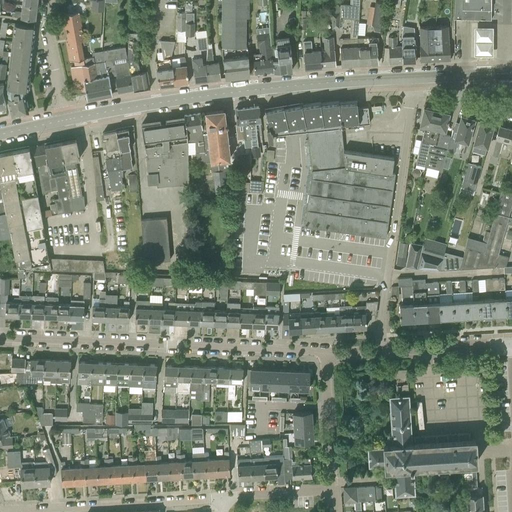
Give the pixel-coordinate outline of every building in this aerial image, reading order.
[(93,0),(93,10),(102,10),(102,1),(102,0),(93,0)] [(245,17),(248,17),(248,0),(221,0),(221,45),(222,45),(222,52),(225,78),(249,75),(245,43),(245,17)] [(350,0),(350,4),(350,19),(351,19),(358,19),(359,5),(359,0),(350,0)] [(491,20),(490,0),(454,0),(454,9),(454,19),(491,20)] [(386,3),(385,3),(375,1),(372,25),(373,31),(380,32),(381,26),(382,26),(386,3)] [(350,19),(350,4),(340,4),(340,10),(340,18),(350,19)] [(35,19),(36,6),(22,5),(22,11),(15,11),(14,16),(21,17),(21,18),(35,19)] [(185,12),(192,13),(192,6),(185,6),(185,11),(182,11),(182,12),(176,11),(176,31),(185,31),(185,12)] [(306,29),(307,17),(305,17),(306,10),(299,10),(298,28),(306,29)] [(340,10),(329,11),(330,18),(332,18),(340,18),(340,10)] [(73,13),(63,14),(65,25),(68,42),(66,42),(70,61),(71,61),(74,60),(75,62),(75,66),(71,66),(75,93),(79,93),(79,94),(85,93),(86,98),(85,98),(85,99),(112,94),(110,86),(106,67),(105,67),(102,55),(83,58),(80,40),(83,40),(78,12),(73,13)] [(194,36),(194,13),(192,13),(185,12),(185,31),(185,35),(194,36)] [(359,64),(357,38),(358,19),(351,19),(350,39),(340,39),(341,65),(359,64)] [(27,87),(32,46),(34,25),(14,23),(7,87),(7,91),(8,97),(12,115),(27,111),(24,94),(23,94),(24,89),(27,90),(27,87)] [(403,25),(401,36),(401,46),(402,62),(415,61),(415,51),(414,35),(414,27),(403,25)] [(434,26),(434,35),(434,44),(435,61),(450,60),(449,43),(448,43),(448,28),(447,25),(439,26),(434,26)] [(495,53),(495,25),(475,25),(474,53),(495,53)] [(435,61),(434,44),(434,35),(434,26),(419,27),(420,45),(419,45),(420,61),(435,61)] [(274,72),(271,46),(270,46),(269,33),(257,34),(258,45),(259,45),(259,53),(253,54),(252,54),(255,74),(274,72)] [(291,59),(289,43),(289,36),(275,38),(276,45),(271,46),(274,72),(292,70),(291,59)] [(402,62),(401,46),(397,46),(396,36),(388,37),(389,63),(402,62)] [(205,64),(201,64),(200,49),(207,48),(207,47),(207,48),(207,41),(207,37),(194,38),(196,49),(191,50),(194,81),(207,80),(205,64)] [(325,50),(320,51),(321,67),(335,66),(332,37),(323,37),(325,50)] [(376,37),(366,38),(357,38),(359,64),(378,63),(376,45),(376,37)] [(128,60),(127,61),(130,74),(131,74),(133,90),(150,88),(148,80),(147,72),(139,73),(138,64),(136,60),(137,40),(128,39),(128,60)] [(174,84),(171,59),(170,58),(175,41),(160,40),(163,60),(155,61),(158,86),(174,84)] [(321,67),(320,51),(311,51),(310,41),(302,41),(305,68),(321,67)] [(111,49),(102,50),(102,55),(105,67),(106,67),(110,86),(116,84),(118,93),(133,90),(131,74),(130,74),(127,61),(127,57),(125,46),(111,49)] [(220,78),(218,61),(214,62),(212,47),(207,47),(207,48),(205,63),(205,64),(207,80),(220,78)] [(185,57),(179,57),(171,59),(174,84),(188,82),(185,57)] [(264,108),(269,126),(266,127),(268,140),(273,139),(272,134),(307,130),(308,130),(341,126),(341,127),(369,123),(368,106),(357,107),(356,101),(338,103),(338,101),(320,104),(320,102),(301,105),(301,104),(283,108),(283,106),(265,110),(264,108)] [(260,122),(259,116),(258,106),(247,107),(251,146),(252,146),(251,155),(260,154),(259,146),(258,146),(255,122),(260,122)] [(251,146),(247,107),(235,109),(236,119),(237,124),(242,124),(245,147),(251,146)] [(421,140),(416,164),(424,166),(429,142),(436,111),(430,110),(431,109),(429,108),(428,107),(426,108),(426,109),(424,108),(419,129),(424,130),(422,140),(421,140)] [(223,110),(206,112),(207,121),(207,126),(207,128),(211,161),(217,160),(218,171),(225,170),(236,169),(235,138),(227,139),(225,126),(228,125),(227,120),(226,113),(223,113),(223,110)] [(447,150),(451,136),(444,134),(445,131),(449,114),(436,111),(429,142),(424,166),(442,170),(443,167),(446,155),(447,150)] [(211,161),(207,128),(202,129),(200,113),(185,115),(185,118),(187,131),(187,142),(188,142),(194,141),(197,164),(211,162),(211,161)] [(451,136),(447,150),(448,149),(454,151),(457,140),(467,143),(470,135),(471,129),(474,120),(472,119),(472,118),(469,117),(467,118),(465,117),(461,116),(459,124),(456,123),(453,130),(452,130),(451,136)] [(163,138),(161,139),(162,145),(165,186),(188,184),(188,171),(188,166),(188,142),(187,142),(187,131),(185,118),(184,118),(183,119),(167,121),(165,121),(165,124),(161,124),(163,138)] [(475,137),(471,151),(483,155),(484,155),(490,133),(493,124),(492,123),(491,121),(488,120),(486,122),(480,120),(478,130),(475,137)] [(161,124),(161,122),(141,125),(143,142),(147,158),(148,182),(156,182),(157,186),(165,186),(162,145),(161,139),(163,138),(161,124)] [(510,143),(511,139),(511,136),(511,129),(499,125),(497,135),(496,139),(494,144),(489,162),(495,164),(502,140),(510,143)] [(397,158),(368,154),(343,150),(341,127),(341,126),(308,130),(312,170),(304,225),(385,237),(397,158)] [(131,150),(130,145),(131,144),(128,127),(115,130),(119,147),(122,160),(122,169),(132,167),(130,158),(131,158),(129,150),(131,150)] [(122,169),(122,160),(119,149),(119,147),(115,130),(102,133),(105,149),(103,149),(105,159),(111,190),(122,189),(121,176),(123,176),(122,169)] [(80,158),(77,148),(76,138),(74,138),(74,139),(60,142),(64,161),(73,210),(84,208),(83,195),(82,196),(75,159),(80,158)] [(73,210),(64,161),(60,142),(46,145),(46,144),(44,145),(50,177),(55,176),(56,183),(59,198),(61,197),(63,212),(73,210)] [(56,183),(55,176),(50,177),(44,145),(43,144),(29,147),(32,163),(32,166),(37,165),(42,192),(52,190),(50,184),(56,183)] [(43,224),(32,166),(32,163),(29,147),(13,150),(17,175),(24,217),(27,216),(29,227),(43,224)] [(24,217),(17,175),(13,150),(0,152),(0,181),(0,182),(2,188),(11,236),(10,236),(17,269),(17,272),(25,270),(34,268),(51,270),(49,258),(43,224),(29,227),(27,216),(24,217)] [(446,155),(443,167),(448,168),(451,157),(446,155)] [(102,185),(98,156),(92,157),(95,185),(97,200),(104,199),(102,185)] [(481,166),(472,163),(471,163),(467,180),(476,183),(481,166)] [(218,171),(213,171),(215,190),(227,189),(225,170),(218,171)] [(128,175),(129,191),(137,190),(136,174),(128,175)] [(262,192),(263,181),(250,180),(249,191),(262,192)] [(11,236),(2,188),(0,182),(0,181),(0,238),(10,236),(11,236)] [(511,217),(508,217),(511,203),(511,192),(510,192),(511,190),(507,189),(506,191),(501,190),(490,231),(484,252),(497,256),(498,253),(506,223),(511,224),(511,217)] [(63,212),(61,197),(59,198),(54,199),(57,213),(63,212)] [(170,260),(166,217),(140,219),(144,261),(170,260)] [(484,252),(490,231),(485,230),(482,241),(467,237),(465,247),(463,257),(462,257),(459,269),(505,266),(508,256),(498,253),(497,256),(484,252)] [(421,252),(417,268),(434,270),(439,270),(444,253),(443,252),(446,245),(425,239),(423,247),(422,246),(421,252)] [(403,255),(406,242),(400,241),(397,254),(403,255)] [(417,268),(422,246),(423,244),(410,242),(405,266),(417,268)] [(462,257),(463,257),(456,255),(444,252),(444,253),(439,270),(459,269),(462,257)] [(57,270),(55,258),(49,258),(51,270),(57,270)] [(105,272),(104,263),(103,263),(103,260),(96,260),(98,272),(105,272)] [(128,275),(118,275),(118,283),(128,283),(128,275)] [(149,285),(150,277),(138,276),(138,285),(149,285)] [(206,276),(206,287),(214,287),(215,277),(206,276)] [(13,282),(13,277),(5,278),(5,277),(0,277),(0,278),(0,284),(0,298),(7,299),(7,294),(9,294),(9,282),(13,282)] [(162,284),(163,277),(152,277),(151,285),(163,286),(163,284),(162,284)] [(413,303),(411,279),(411,277),(398,278),(398,286),(401,286),(402,304),(399,304),(399,313),(399,315),(400,315),(400,321),(414,320),(413,303)] [(202,286),(202,279),(189,278),(188,284),(189,284),(188,293),(192,294),(192,286),(202,286)] [(427,319),(425,283),(424,279),(411,279),(413,303),(414,320),(427,319)] [(253,281),(253,287),(253,288),(253,294),(266,294),(266,289),(266,287),(266,282),(253,281)] [(452,301),(452,290),(451,281),(445,281),(446,293),(439,294),(440,318),(453,317),(452,301)] [(440,318),(439,294),(438,282),(425,283),(427,319),(440,318)] [(288,316),(282,316),(283,325),(283,328),(288,328),(289,331),(302,330),(301,312),(288,313),(289,301),(300,300),(300,297),(299,297),(299,293),(290,293),(284,293),(283,311),(283,314),(288,313),(288,316)] [(480,316),(479,299),(479,295),(465,296),(466,300),(467,317),(480,316)] [(18,316),(19,302),(18,302),(19,297),(14,297),(14,302),(5,302),(5,316),(13,316),(18,316)] [(104,320),(105,298),(92,298),(92,310),(91,320),(99,320),(99,319),(104,320)] [(116,321),(116,306),(110,306),(110,299),(105,298),(104,320),(109,320),(116,321)] [(493,315),(492,298),(479,299),(480,316),(493,315)] [(507,314),(506,298),(492,298),(493,315),(507,314)] [(70,304),(70,318),(74,318),(74,319),(83,319),(83,309),(83,305),(84,300),(71,300),(70,304)] [(149,302),(149,300),(135,300),(135,311),(135,321),(143,322),(143,321),(148,322),(149,307),(149,302)] [(467,317),(466,300),(452,301),(453,317),(467,317)] [(129,311),(129,307),(129,301),(124,301),(123,306),(116,306),(116,321),(123,321),(123,320),(128,321),(129,311)] [(200,324),(201,301),(195,301),(195,303),(188,302),(187,324),(195,324),(195,323),(200,324)] [(213,310),(214,310),(214,302),(201,301),(200,324),(205,324),(213,325),(213,310)] [(366,327),(365,314),(376,314),(378,301),(366,302),(365,311),(359,312),(359,313),(352,314),(353,327),(366,327)] [(31,317),(31,303),(19,302),(18,316),(23,316),(22,317),(31,317)] [(161,308),(162,308),(162,302),(149,302),(149,307),(148,322),(153,322),(161,322),(161,308)] [(174,323),(175,302),(168,302),(168,308),(162,308),(161,308),(161,322),(169,323),(169,322),(174,323)] [(187,324),(188,302),(175,302),(174,323),(179,323),(187,324)] [(239,326),(239,311),(240,303),(227,302),(226,311),(226,325),(230,325),(239,326)] [(44,317),(44,303),(31,303),(31,317),(39,317),(44,317)] [(57,318),(57,304),(44,303),(44,317),(48,317),(48,318),(57,318)] [(70,318),(70,304),(57,304),(57,318),(65,318),(70,318)] [(278,317),(278,313),(278,307),(266,306),(265,312),(265,327),(278,327),(278,317)] [(252,326),(252,312),(252,307),(247,307),(247,312),(239,311),(239,326),(247,326),(252,326)] [(226,325),(226,311),(214,310),(213,310),(213,325),(221,325),(226,325)] [(327,329),(326,312),(319,312),(319,311),(313,312),(314,330),(327,329)] [(353,327),(352,314),(352,311),(339,311),(339,313),(340,328),(353,327)] [(265,327),(265,312),(252,312),(252,326),(256,326),(256,327),(265,327)] [(314,330),(313,312),(301,312),(302,330),(314,330)] [(340,328),(339,313),(333,313),(333,312),(326,312),(327,329),(340,328)] [(25,372),(25,359),(11,358),(11,371),(25,372)] [(43,378),(44,360),(36,359),(36,360),(31,359),(30,371),(27,372),(27,382),(35,383),(35,378),(43,378)] [(56,382),(57,361),(52,360),(44,360),(43,378),(42,383),(43,383),(50,383),(50,382),(56,382)] [(69,375),(70,371),(70,361),(61,360),(61,361),(57,361),(56,382),(62,383),(63,375),(69,375)] [(90,384),(91,360),(89,360),(89,361),(78,361),(77,375),(84,376),(84,383),(90,384)] [(104,377),(104,362),(94,362),(94,360),(91,360),(90,384),(97,384),(98,376),(104,377)] [(116,385),(117,363),(112,363),(112,362),(104,362),(104,377),(103,384),(116,385)] [(129,383),(130,363),(122,363),(117,363),(116,385),(130,385),(130,383),(129,383)] [(142,387),(143,364),(138,364),(130,363),(129,383),(130,383),(130,385),(130,386),(142,387)] [(156,379),(156,374),(156,364),(148,364),(143,364),(142,387),(155,387),(156,379)] [(177,380),(178,366),(173,365),(164,365),(164,375),(164,379),(163,386),(177,386),(177,380)] [(190,380),(191,366),(182,365),(182,366),(178,366),(177,380),(177,386),(177,392),(181,392),(182,386),(190,387),(190,380)] [(196,394),(196,399),(202,400),(203,389),(203,381),(203,367),(199,367),(199,366),(191,366),(190,380),(190,387),(198,387),(198,392),(196,394)] [(216,381),(216,367),(208,366),(208,367),(203,367),(203,381),(203,389),(209,389),(209,381),(216,381)] [(229,382),(229,368),(225,368),(225,367),(216,367),(216,381),(229,382)] [(228,398),(234,398),(235,382),(242,383),(243,368),(234,368),(229,368),(229,382),(228,398)] [(259,388),(260,369),(250,368),(250,371),(247,371),(247,383),(250,383),(250,387),(259,388)] [(259,388),(269,388),(270,369),(260,369),(259,388)] [(279,389),(280,370),(270,369),(269,388),(279,389)] [(289,389),(289,370),(280,370),(279,389),(289,389)] [(298,390),(299,370),(289,370),(289,389),(298,390)] [(308,390),(309,371),(299,370),(298,390),(308,390)] [(25,385),(25,372),(16,373),(16,386),(25,385)] [(449,434),(417,436),(411,436),(409,395),(389,396),(391,435),(386,435),(387,444),(383,444),(383,447),(368,448),(369,466),(380,466),(381,473),(394,472),(395,495),(415,494),(414,474),(440,473),(440,475),(448,475),(448,472),(464,471),(464,477),(472,477),(476,476),(475,463),(476,463),(476,462),(477,462),(475,439),(475,438),(470,439),(470,433),(455,434),(456,433),(449,433),(449,434)] [(152,413),(152,401),(141,401),(141,407),(141,422),(152,422),(152,413)] [(90,403),(89,403),(77,403),(76,410),(83,410),(83,422),(89,422),(89,416),(90,403)] [(89,416),(89,422),(97,422),(102,422),(103,403),(90,403),(89,416)] [(141,407),(128,407),(128,422),(141,422),(141,407)] [(67,408),(55,408),(54,420),(67,420),(67,408)] [(162,414),(161,422),(163,422),(175,422),(176,409),(162,409),(162,414)] [(188,410),(176,409),(175,422),(188,422),(188,410)] [(227,411),(215,411),(215,421),(227,421),(227,411)] [(241,421),(241,411),(232,411),(227,411),(227,421),(241,421)] [(52,425),(52,413),(42,413),(42,412),(41,425),(52,425)] [(312,421),(312,412),(292,413),(293,423),(312,421)] [(191,413),(191,424),(201,424),(202,414),(191,413)] [(3,419),(0,419),(0,447),(12,447),(12,436),(10,437),(9,434),(7,426),(5,427),(3,419)] [(313,431),(312,421),(293,423),(294,432),(313,431)] [(142,433),(142,424),(134,425),(134,428),(134,433),(142,433)] [(151,436),(151,429),(151,424),(142,424),(142,433),(144,432),(144,435),(151,436)] [(244,435),(244,424),(238,424),(231,424),(232,435),(244,435)] [(95,440),(94,428),(86,429),(87,440),(95,440)] [(107,435),(107,428),(94,428),(95,440),(107,440),(107,435)] [(167,432),(166,428),(158,428),(159,435),(159,440),(167,440),(167,432)] [(175,438),(175,428),(166,428),(167,432),(167,440),(175,440),(175,438)] [(191,432),(191,428),(183,428),(183,437),(191,437),(190,432),(191,432)] [(202,428),(199,428),(191,428),(191,432),(190,432),(191,437),(191,439),(203,438),(202,428)] [(71,443),(71,433),(78,433),(78,429),(62,429),(62,433),(62,443),(71,443)] [(313,431),(294,432),(294,442),(313,441),(313,431)] [(279,437),(270,437),(271,442),(263,442),(263,447),(279,447),(279,437)] [(263,451),(262,439),(249,440),(249,447),(250,452),(263,451)] [(310,457),(300,458),(298,458),(298,461),(293,462),(293,446),(283,446),(283,456),(284,472),(284,479),(312,477),(311,464),(310,464),(310,457)] [(48,447),(42,449),(47,464),(54,462),(48,447)] [(180,456),(180,454),(180,449),(176,449),(176,459),(178,459),(178,461),(168,462),(169,477),(181,477),(180,456)] [(230,474),(229,456),(228,451),(224,451),(224,456),(226,456),(226,458),(216,459),(217,474),(230,474)] [(205,475),(204,456),(204,452),(192,453),(192,460),(193,476),(205,475)] [(209,452),(204,452),(204,456),(205,475),(217,474),(216,459),(209,459),(209,456),(209,452)] [(193,476),(192,460),(183,461),(183,459),(184,458),(184,453),(180,454),(180,456),(181,477),(193,476)] [(108,458),(108,456),(108,454),(105,454),(105,458),(104,458),(104,463),(106,463),(106,466),(97,466),(97,482),(109,481),(108,458)] [(121,480),(121,465),(111,465),(111,463),(112,463),(112,455),(108,456),(108,458),(109,481),(121,480)] [(157,478),(156,456),(156,455),(150,456),(151,463),(144,463),(145,479),(157,478)] [(169,477),(168,462),(159,462),(159,460),(160,460),(160,455),(156,455),(156,456),(157,478),(169,477)] [(145,479),(144,463),(135,464),(135,461),(136,461),(136,456),(132,457),(133,480),(145,479)] [(284,472),(283,456),(263,457),(264,478),(277,477),(277,473),(284,472)] [(133,480),(132,457),(128,457),(128,462),(130,462),(130,464),(121,465),(121,480),(133,480)] [(264,478),(263,457),(250,458),(251,478),(264,478)] [(251,478),(250,458),(237,459),(237,469),(238,479),(251,478)] [(97,482),(97,466),(89,467),(88,459),(84,460),(85,482),(97,482)] [(48,466),(41,467),(40,460),(34,461),(34,467),(35,484),(49,483),(48,466)] [(85,482),(84,460),(80,460),(80,465),(82,465),(82,467),(73,468),(74,483),(85,482)] [(28,468),(20,468),(21,485),(35,484),(34,467),(34,461),(28,461),(28,468)] [(74,483),(73,468),(63,468),(63,466),(64,466),(64,461),(60,461),(61,484),(74,483)] [(477,487),(476,476),(472,477),(464,477),(466,511),(483,511),(482,486),(477,487)] [(385,496),(384,485),(375,485),(376,496),(385,496)] [(366,501),(365,486),(356,487),(357,493),(357,501),(366,501)] [(375,500),(374,486),(365,486),(366,501),(375,500)] [(347,487),(343,487),(344,495),(348,495),(348,502),(351,502),(357,501),(357,493),(356,487),(353,487),(347,487)]
